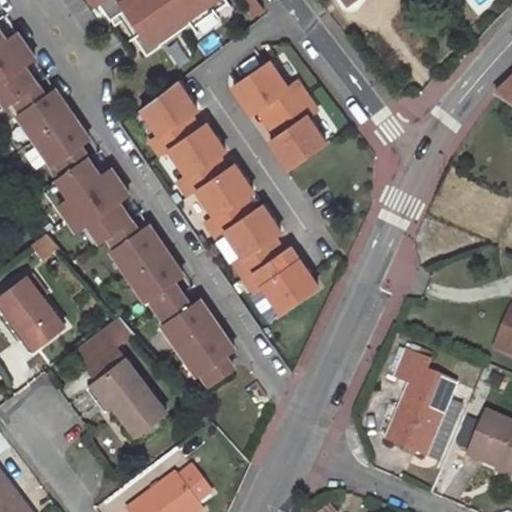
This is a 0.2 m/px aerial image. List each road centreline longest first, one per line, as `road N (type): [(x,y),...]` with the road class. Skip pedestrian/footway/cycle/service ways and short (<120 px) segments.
road 1 (residential): [(28,0),(301,426)]
road 2 (residential): [(315,243),(204,83),(297,15)]
road 3 (tertiary): [(301,426),(423,158)]
road 4 (residential): [(423,158),(390,130),(297,15)]
road 5 (residential): [(449,511),(294,441)]
road 6 (tertiary): [(423,158),(511,41)]
road 7 (residential): [(48,405),(32,440),(83,511)]
